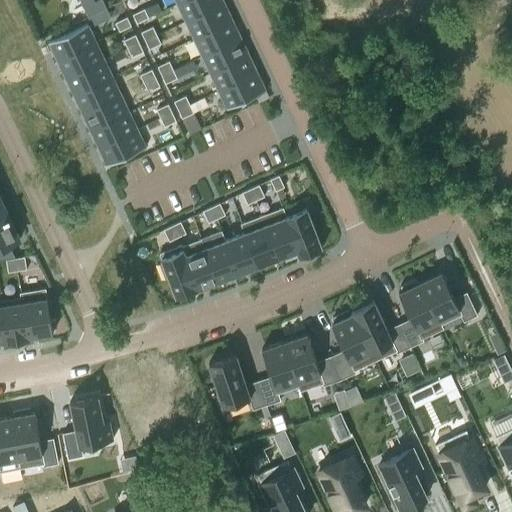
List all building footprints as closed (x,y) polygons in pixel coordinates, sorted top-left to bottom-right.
[(93,0),(79,0),(87,17),(106,8),(102,0),(95,0),(94,1),(93,0)] [(222,0),(184,0),(177,3),(185,21),(224,3),(222,0)] [(224,3),(185,21),(193,38),(232,20),(224,3)] [(144,8),(132,14),(136,23),(148,17),(144,8)] [(126,17),(115,22),(119,31),(131,25),(126,17)] [(232,20),(193,38),(202,56),(240,37),(232,20)] [(87,24),(48,42),(57,60),(95,42),(87,24)] [(152,26),(141,31),(145,40),(156,34),(152,26)] [(15,72),(27,68),(15,32),(3,36),(15,72)] [(135,34),(123,40),(127,48),(139,43),(135,34)] [(156,34),(145,40),(149,48),(160,43),(156,34)] [(240,37),(202,56),(210,73),(248,55),(240,37)] [(95,42),(57,60),(65,77),(104,59),(95,42)] [(139,43),(127,48),(131,57),(143,51),(139,43)] [(248,55),(210,73),(218,90),(256,72),(248,55)] [(104,59),(65,77),(74,95),(112,77),(104,59)] [(159,65),(157,66),(161,75),(173,69),(169,60),(159,65)] [(151,69),(139,74),(144,83),(155,77),(151,69)] [(173,69),(161,75),(165,83),(177,77),(173,69)] [(256,72),(218,90),(227,109),(265,90),(256,72)] [(112,77),(74,95),(82,112),(120,94),(112,77)] [(155,77),(144,83),(148,91),(159,86),(155,77)] [(120,94),(82,112),(90,130),(128,111),(120,94)] [(185,95),(173,101),(177,109),(189,104),(185,95)] [(168,104),(156,109),(160,118),(172,112),(168,104)] [(189,104),(177,109),(181,118),(193,112),(189,104)] [(128,111),(90,130),(98,147),(136,129),(128,111)] [(172,112),(160,118),(164,126),(176,120),(172,112)] [(136,129),(98,147),(107,165),(145,147),(136,129)] [(278,175),(269,179),(275,191),(284,186),(278,175)] [(258,184),(251,188),(256,200),(264,196),(258,184)] [(251,188),(242,192),(247,204),(256,200),(251,188)] [(219,203),(212,206),(216,218),(225,214),(219,203)] [(212,206),(202,211),(208,222),(216,218),(212,206)] [(282,207),(261,215),(278,257),(297,250),(299,256),(300,256),(282,207)] [(282,207),(300,256),(321,247),(306,208),(286,216),(282,207)] [(261,215),(241,223),(258,265),(278,257),(261,215)] [(8,216),(0,219),(0,247),(19,238),(8,216)] [(180,221),(173,225),(177,237),(186,233),(180,221)] [(244,232),(224,239),(237,273),(258,265),(241,223),(240,223),(244,232)] [(173,225),(163,229),(169,241),(177,237),(173,225)] [(181,244),(180,244),(197,288),(217,281),(201,238),(182,246),(181,244)] [(202,238),(201,238),(217,281),(237,273),(224,239),(205,247),(202,238)] [(163,262),(159,264),(165,279),(168,277),(176,297),(197,288),(180,244),(159,253),(163,262)] [(24,257),(15,258),(17,271),(26,269),(24,257)] [(15,258),(5,260),(8,272),(17,271),(15,258)] [(441,271),(420,281),(442,328),(443,327),(441,323),(460,314),(463,321),(477,314),(466,291),(453,297),(441,271)] [(402,289),(398,291),(410,317),(407,319),(399,323),(409,346),(417,342),(423,340),(422,338),(442,328),(420,281),(418,282),(416,278),(400,285),(402,289)] [(45,288),(20,292),(28,338),(29,338),(29,336),(52,333),(45,288)] [(20,297),(0,299),(0,301),(7,342),(28,338),(20,292),(19,292),(20,297)] [(373,300),(352,311),(375,360),(395,350),(396,352),(409,346),(399,323),(387,329),(373,300)] [(343,349),(330,355),(340,379),(356,372),(355,369),(375,360),(352,311),(351,311),(352,313),(351,314),(349,309),(333,317),(335,321),(331,323),(343,349)] [(306,333),(284,340),(301,390),(322,383),(322,385),(339,379),(340,379),(330,355),(316,360),(306,333)] [(271,376),(258,380),(266,404),(280,399),(278,393),(298,386),(299,390),(301,390),(284,340),(261,348),(271,376)] [(502,343),(495,346),(498,353),(505,350),(502,343)] [(235,354),(208,363),(223,406),(248,397),(252,409),(266,404),(258,380),(245,384),(235,354)] [(498,357),(493,359),(497,367),(498,370),(503,367),(509,365),(508,363),(504,354),(498,357)] [(444,375),(439,378),(443,386),(444,389),(449,386),(455,384),(450,373),(444,375)] [(389,395),(384,398),(388,406),(389,408),(394,406),(400,403),(395,392),(389,395)] [(75,430),(62,432),(67,457),(82,454),(80,445),(113,438),(108,419),(103,420),(97,395),(69,401),(75,430)] [(34,412),(10,416),(19,463),(42,458),(43,465),(58,463),(53,437),(39,440),(34,412)] [(340,412),(329,417),(334,428),(345,422),(340,412)] [(0,466),(19,463),(10,416),(0,418),(0,466)] [(278,432),(273,435),(277,443),(278,446),(283,443),(289,440),(284,429),(278,432)] [(467,451),(442,462),(448,475),(445,477),(451,489),(454,488),(459,499),(484,487),(473,464),(485,458),(475,438),(463,444),(467,451)] [(407,461),(383,472),(389,485),(385,486),(391,499),(395,497),(400,508),(424,497),(413,474),(425,468),(415,448),(404,453),(407,461)] [(511,448),(502,453),(508,465),(505,467),(511,480),(511,479),(511,448)] [(347,469),(323,480),(329,493),(325,495),(331,507),(334,506),(337,511),(349,511),(364,505),(353,482),(365,476),(355,456),(343,462),(347,469)] [(287,478),(263,490),(269,502),(265,504),(268,511),(302,511),(293,491),(305,486),(295,465),(283,471),(287,478)] [(141,470),(130,476),(135,486),(146,481),(141,470)] [(27,511),(23,502),(12,507),(14,511),(27,511)]
